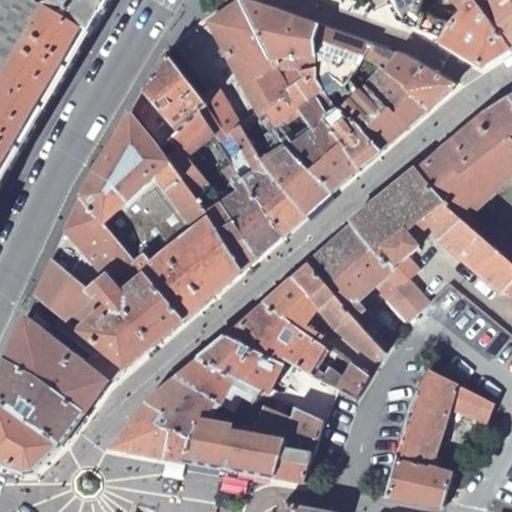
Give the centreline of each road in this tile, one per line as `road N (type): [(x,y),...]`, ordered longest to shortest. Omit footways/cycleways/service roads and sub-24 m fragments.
road 1 (residential): [(155,0),(98,87),(0,283)]
road 2 (unknown): [(75,461),(264,500)]
